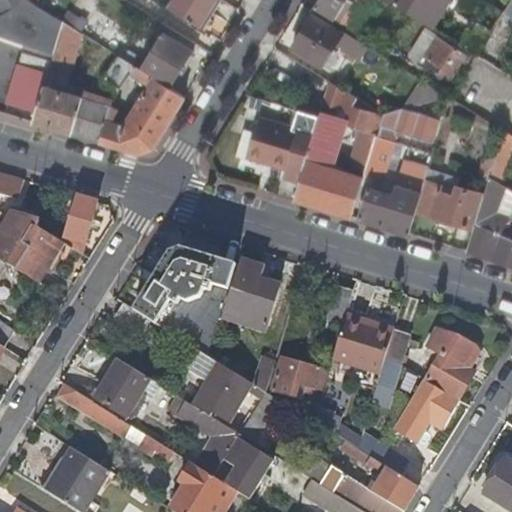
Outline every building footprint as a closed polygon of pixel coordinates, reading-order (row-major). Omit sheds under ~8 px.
[(0,0),(0,14),(13,8),(8,0),(0,0)] [(206,17),(215,0),(172,0),(168,8),(199,27),(206,17)] [(220,0),(215,0),(206,17),(209,19),(220,0)] [(319,0),(315,7),(336,21),(348,0),(319,0)] [(435,0),(420,0),(412,15),(455,42),(468,21),(435,0)] [(511,18),(511,0),(509,0),(502,12),(511,18)] [(39,37),(56,47),(63,21),(53,15),(39,37)] [(356,57),(363,45),(343,32),(341,34),(312,16),(292,48),(322,66),(337,41),(344,45),(342,49),(356,57)] [(66,84),(81,32),(63,21),(56,47),(49,72),(45,85),(64,91),(66,84)] [(165,33),(144,67),(171,84),(192,50),(165,33)] [(436,38),(424,58),(440,69),(437,75),(449,82),(465,55),(436,38)] [(119,89),(134,65),(117,55),(103,79),(117,87),(119,89)] [(9,105),(37,113),(45,85),(49,72),(22,64),(9,105)] [(149,86),(145,93),(124,126),(113,122),(120,109),(111,106),(100,141),(140,153),(155,147),(186,97),(138,68),(133,76),(149,86)] [(149,86),(133,76),(130,81),(135,84),(134,86),(145,93),(149,86)] [(354,107),(356,99),(329,82),(323,104),(339,109),(339,110),(349,113),(345,126),(365,131),(371,112),(354,107)] [(111,105),(96,101),(76,94),(77,88),(66,84),(64,91),(45,85),(37,113),(34,121),(100,141),(111,106),(111,105)] [(96,101),(111,105),(113,100),(98,96),(96,101)] [(436,121),(401,110),(384,114),(380,125),(430,140),(436,121)] [(294,128),(314,134),(316,126),(319,117),(298,111),(294,128)] [(314,134),(294,128),(258,118),(246,159),(301,176),(314,134)] [(335,131),(316,126),(314,134),(301,176),(294,201),(351,218),(363,178),(329,168),(335,148),(331,148),(335,131)] [(500,184),(511,140),(511,136),(502,131),(489,177),(500,184)] [(357,158),(368,162),(375,138),(364,135),(357,158)] [(388,139),(376,135),(375,138),(368,162),(364,174),(377,177),(388,139)] [(400,171),(425,178),(428,169),(403,161),(400,171)] [(459,178),(428,169),(425,178),(425,181),(441,185),(438,192),(453,196),(456,186),(459,178)] [(425,178),(400,171),(393,196),(367,189),(358,220),(409,236),(415,212),(425,181),(425,178)] [(0,194),(19,200),(25,180),(0,172),(0,194)] [(496,213),(504,187),(500,184),(489,177),(483,195),(473,230),(466,253),(511,267),(511,235),(510,239),(501,236),(509,220),(496,213)] [(483,195),(456,186),(453,196),(438,192),(441,185),(425,181),(415,212),(473,230),(483,195)] [(509,220),(511,211),(511,191),(504,187),(496,213),(509,220)] [(98,202),(77,196),(64,242),(65,243),(83,254),(98,202)] [(0,258),(6,262),(40,283),(65,243),(64,242),(39,227),(40,222),(15,215),(12,227),(6,225),(1,241),(0,240),(0,258)] [(171,252),(135,311),(152,322),(180,338),(199,350),(208,356),(237,265),(181,249),(171,252)] [(244,261),(229,309),(251,316),(255,304),(276,311),(282,288),(261,281),(266,268),(244,261)] [(328,322),(344,326),(347,315),(351,300),(336,296),(328,322)] [(142,338),(152,322),(135,311),(125,304),(115,320),(142,338)] [(269,333),(276,311),(255,304),(251,316),(229,309),(226,319),(269,333)] [(334,359),(383,374),(387,357),(393,338),(394,335),(366,327),(367,322),(347,315),(344,326),(334,359)] [(0,321),(0,344),(6,349),(17,332),(0,321)] [(443,351),(426,380),(427,380),(459,399),(477,369),(471,366),(481,349),(478,344),(438,326),(428,343),(443,351)] [(412,334),(395,330),(394,335),(393,338),(387,357),(403,367),(412,334)] [(174,347),(193,359),(199,350),(180,338),(174,347)] [(199,350),(193,359),(188,368),(209,381),(194,406),(212,417),(213,414),(230,424),(254,384),(208,356),(199,350)] [(263,357),(257,379),(269,382),(276,361),(263,357)] [(273,393),(296,399),(300,386),(315,390),(321,368),(283,357),(273,393)] [(397,389),(403,367),(387,357),(383,374),(380,384),(397,389)] [(149,385),(118,365),(97,399),(129,418),(149,385)] [(445,426),(459,399),(427,380),(398,429),(419,441),(431,419),(445,426)] [(125,438),(132,427),(132,426),(66,385),(58,398),(86,415),(87,414),(125,438)] [(255,444),(281,401),(267,392),(241,435),(255,444)] [(177,416),(207,435),(211,428),(217,432),(213,438),(195,466),(214,478),(226,458),(241,435),(212,417),(194,406),(186,401),(177,416)] [(341,421),(318,414),(316,422),(336,435),(341,421)] [(211,428),(207,435),(213,438),(217,432),(211,428)] [(407,458),(365,433),(360,450),(399,474),(407,458)] [(226,458),(239,466),(241,467),(253,447),(255,444),(241,435),(226,458)] [(333,467),(322,485),(335,493),(343,498),(344,496),(369,511),(404,511),(420,487),(399,474),(360,450),(345,441),(340,450),(383,477),(374,492),(333,467)] [(239,466),(227,486),(231,488),(251,500),(275,461),(253,447),(241,467),(239,466)] [(239,466),(226,458),(214,478),(227,486),(239,466)] [(511,460),(509,459),(486,495),(511,510),(511,460)] [(117,460),(110,471),(133,486),(137,480),(126,474),(130,468),(117,460)] [(216,511),(231,488),(227,486),(214,478),(192,511),(216,511)] [(313,499),(326,508),(335,493),(322,485),(313,499)] [(335,493),(326,508),(332,511),(365,511),(343,498),(335,493)] [(369,511),(344,496),(343,498),(365,511),(369,511)]
